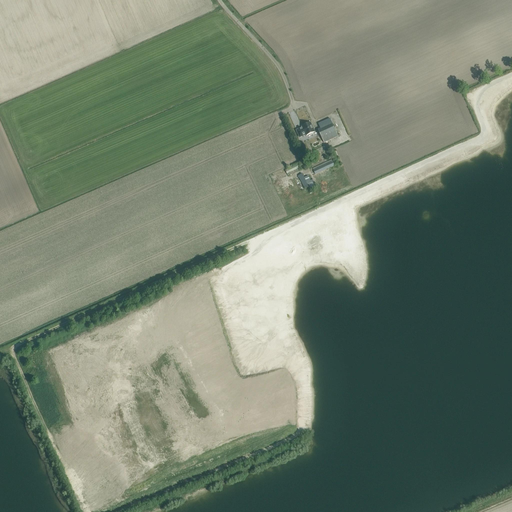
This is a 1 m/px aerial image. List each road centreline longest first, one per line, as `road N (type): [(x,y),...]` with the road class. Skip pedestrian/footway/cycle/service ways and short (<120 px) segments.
road 1 (track): [(86,511),(13,348),(235,246),(261,244)]
road 2 (track): [(290,367),(299,390),(295,435),(116,511)]
road 3 (unclassified): [(296,107),(278,67),(218,0)]
